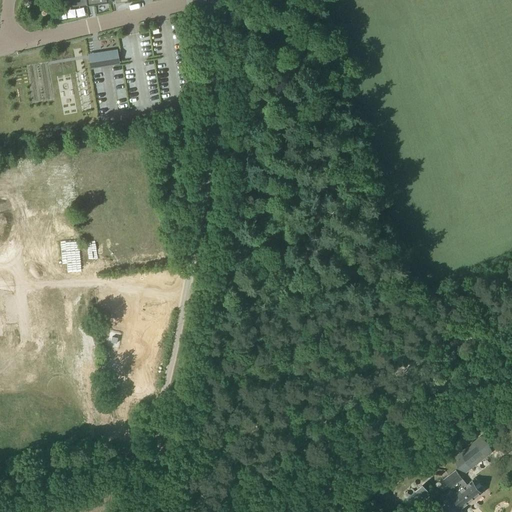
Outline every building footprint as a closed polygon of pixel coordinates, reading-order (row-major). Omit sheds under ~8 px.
[(94,58),(96,67),(119,63),(117,54),(94,58)] [(143,143),(125,145),(126,157),(144,154),(143,143)] [(144,154),(126,157),(128,168),(146,165),(144,154)] [(42,165),(25,166),(26,179),(48,178),(47,165),(54,164),(53,158),(42,158),(42,165)] [(146,165),(128,168),(130,179),(148,176),(146,165)] [(148,176),(130,179),(132,189),(149,186),(148,176)] [(48,178),(26,179),(27,192),(44,191),(44,198),(56,197),(55,190),(48,191),(48,178)] [(149,186),(132,189),(133,201),(151,198),(149,186)] [(156,228),(136,231),(139,251),(159,248),(156,228)] [(136,231),(117,234),(120,254),(139,251),(136,231)] [(77,242),(65,243),(66,261),(78,260),(77,242)] [(56,243),(46,244),(47,262),(57,261),(56,243)] [(65,243),(56,243),(57,261),(66,261),(65,243)] [(46,244),(34,244),(35,262),(47,262),(46,244)] [(78,312),(77,292),(57,293),(58,314),(78,312)] [(58,314),(57,293),(37,295),(39,315),(58,314)] [(120,296),(116,314),(128,316),(131,298),(120,296)] [(131,298),(128,316),(137,318),(141,300),(131,298)] [(141,300),(137,318),(147,320),(150,302),(141,300)] [(150,302),(147,320),(158,322),(161,304),(150,302)] [(108,327),(101,328),(103,341),(110,339),(108,327)] [(137,346),(135,358),(152,362),(155,350),(137,346)] [(135,358),(133,369),(150,372),(152,362),(135,358)] [(0,461),(2,461),(1,458),(17,457),(11,399),(8,399),(5,364),(0,364),(0,461)] [(78,367),(60,368),(62,378),(79,376),(78,367)] [(60,368),(43,370),(44,380),(62,378),(60,368)] [(133,369),(131,379),(148,383),(150,372),(133,369)] [(79,376),(62,378),(62,387),(80,385),(79,376)] [(62,378),(44,380),(45,389),(62,387),(62,378)] [(131,379),(128,390),(146,394),(148,383),(131,379)] [(80,385),(62,387),(63,396),(81,395),(80,385)] [(62,387),(45,389),(46,398),(63,396),(62,387)] [(128,390),(126,402),(144,405),(146,394),(128,390)] [(82,408),(65,410),(66,419),(83,417),(82,408)] [(60,411),(54,412),(55,420),(66,419),(65,410),(60,411)] [(83,417),(66,419),(67,429),(84,427),(83,417)] [(55,420),(48,421),(49,430),(67,429),(66,419),(55,420)] [(84,427),(67,429),(68,438),(85,436),(84,427)] [(67,429),(49,430),(50,440),(68,438),(67,429)] [(461,449),(450,457),(453,460),(456,458),(466,471),(491,451),(489,449),(481,438),(463,451),(461,449)] [(446,500),(444,501),(450,510),(453,508),(453,509),(454,508),(455,510),(461,506),(461,507),(473,498),(475,498),(477,496),(478,495),(480,492),(472,482),(467,486),(455,470),(444,479),(450,488),(455,484),(458,489),(453,493),(451,491),(445,495),(447,497),(445,499),(446,500)] [(422,486),(408,497),(416,506),(430,495),(422,486)]
